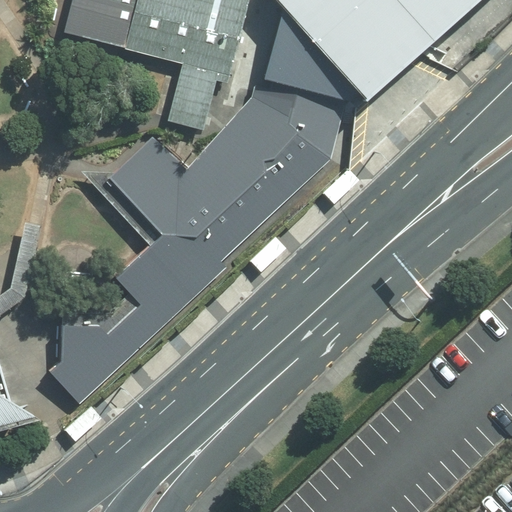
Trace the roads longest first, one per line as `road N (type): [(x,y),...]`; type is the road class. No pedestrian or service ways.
road 1 (tertiary): [(48,511),(169,420),(511,104)]
road 2 (tertiary): [(317,332),(124,511)]
road 3 (tertiary): [(511,175),(317,332)]
road 4 (unclassified): [(317,332),(294,379),(171,511)]
